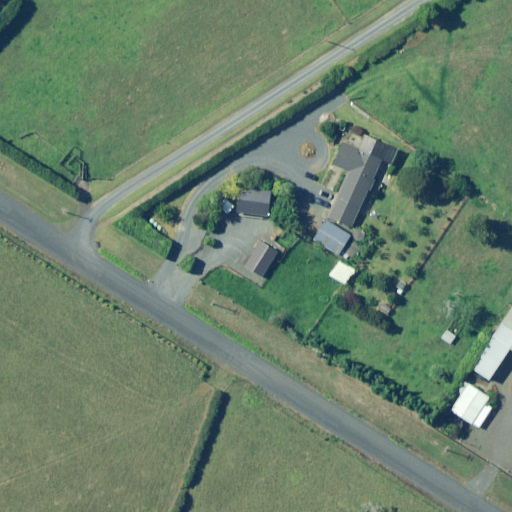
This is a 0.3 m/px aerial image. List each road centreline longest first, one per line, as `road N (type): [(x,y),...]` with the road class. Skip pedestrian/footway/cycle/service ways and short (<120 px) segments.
road 1 (unclassified): [(502,511),(0,194)]
road 2 (unknown): [(148,287),(185,192),(215,159),(253,146),(278,151),(306,181)]
